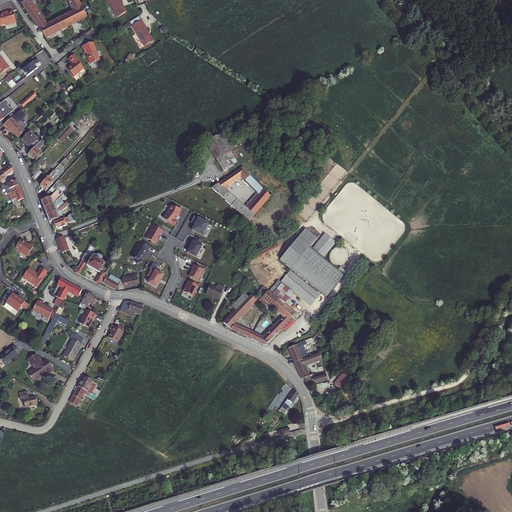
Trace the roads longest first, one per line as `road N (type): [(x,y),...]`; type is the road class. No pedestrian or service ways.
road 1 (motorway): [(511,405),(158,511)]
road 2 (motorway): [(210,511),(511,420)]
road 3 (tertiary): [(161,306),(264,352),(290,374),(311,412),(321,511)]
road 4 (residential): [(0,422),(36,430),(50,423),(120,296)]
